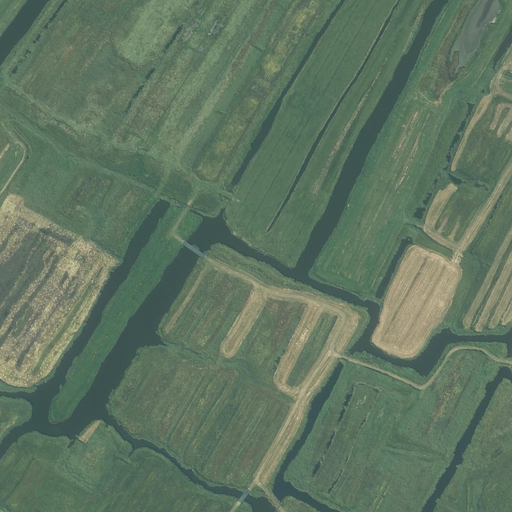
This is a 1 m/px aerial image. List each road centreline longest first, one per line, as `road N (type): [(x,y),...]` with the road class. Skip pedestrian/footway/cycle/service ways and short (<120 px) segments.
road 1 (track): [(335,354),(341,313),(270,291),(175,233),(195,192),(193,179),(15,88)]
road 2 (track): [(511,362),(458,348),(422,387),(326,357),(230,511)]
